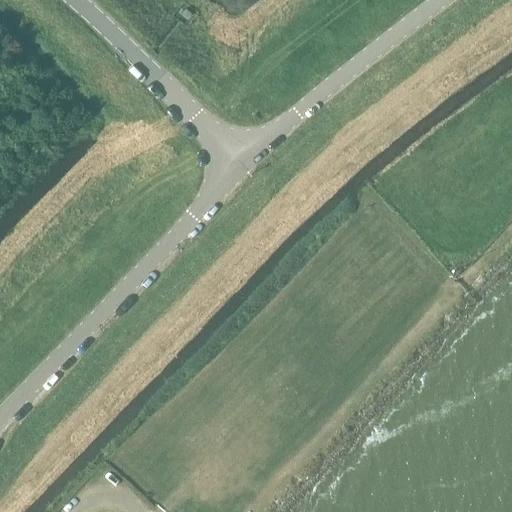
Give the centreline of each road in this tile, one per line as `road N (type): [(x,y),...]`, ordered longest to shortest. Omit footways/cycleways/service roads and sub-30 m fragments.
road 1 (tertiary): [(0,423),(244,163)]
road 2 (tertiary): [(244,163),(445,0)]
road 3 (unclassified): [(244,163),(73,0)]
